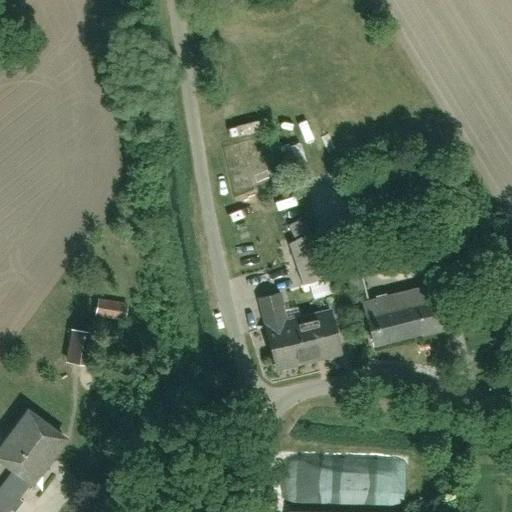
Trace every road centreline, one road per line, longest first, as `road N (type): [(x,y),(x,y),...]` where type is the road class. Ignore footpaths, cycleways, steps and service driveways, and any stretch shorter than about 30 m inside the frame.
road 1 (residential): [(231,404),(171,0)]
road 2 (residential): [(231,404),(345,384),(511,404)]
